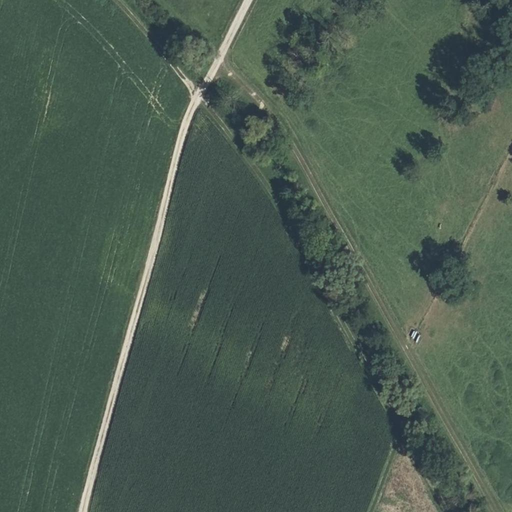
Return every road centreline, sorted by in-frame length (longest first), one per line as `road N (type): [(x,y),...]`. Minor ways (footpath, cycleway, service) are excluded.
road 1 (track): [(84,511),(191,112),(248,0)]
road 2 (track): [(217,59),(288,144),(493,511)]
